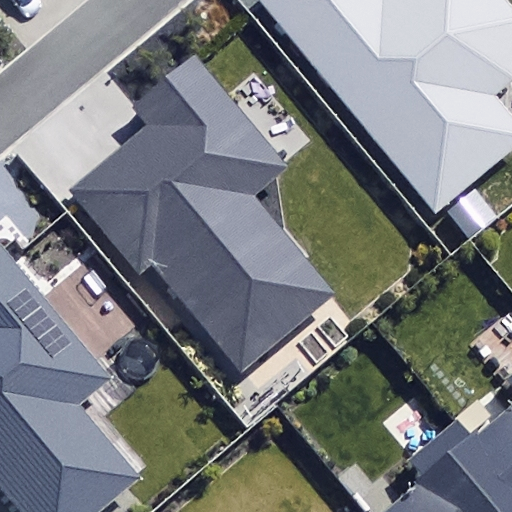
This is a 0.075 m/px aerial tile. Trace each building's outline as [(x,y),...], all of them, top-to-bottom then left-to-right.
[(254,0),(435,222),(511,159),(511,114),(496,95),(511,81),(511,9),(504,0),(254,0)] [(154,267),(240,372),(336,293),(255,195),(289,166),(197,55),(136,105),(151,124),(71,189),(143,275),(154,267)] [(0,486),(21,511),(97,511),(141,476),(79,403),(109,378),(0,248),(0,486)] [(511,375),(508,379),(511,384),(511,402),(470,438),(511,488),(511,375)] [(511,511),(511,488),(470,438),(455,420),(408,459),(422,477),(380,511),(511,511)]
